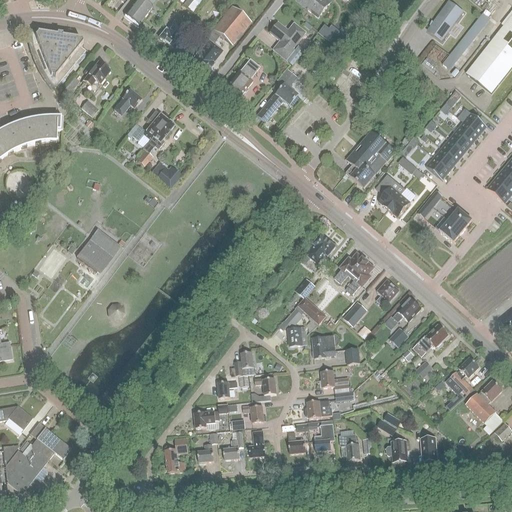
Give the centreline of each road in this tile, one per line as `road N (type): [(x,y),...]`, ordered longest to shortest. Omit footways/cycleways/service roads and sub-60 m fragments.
road 1 (residential): [(425,296),(491,214),(457,186),(511,118)]
road 2 (residential): [(284,511),(275,434),(293,377),(220,313)]
road 3 (residential): [(112,445),(220,313)]
road 4 (secondary): [(198,103),(105,33),(66,20)]
road 5 (secondary): [(425,296),(310,193)]
road 6 (residential): [(220,313),(310,193)]
road 7 (residential): [(284,511),(426,499)]
road 8 (residential): [(198,103),(281,0)]
road 9 (residential): [(376,80),(298,183)]
road 10 (secondary): [(298,183),(198,103)]
